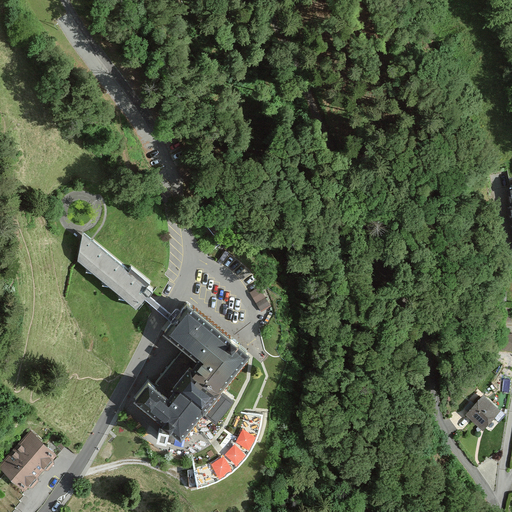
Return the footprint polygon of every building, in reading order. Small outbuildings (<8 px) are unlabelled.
[(151,282),(83,230),(77,259),(135,304),(142,294),(146,289),(151,282)] [(260,286),(250,291),(260,309),(270,304),(260,286)] [(146,289),(142,294),(171,317),(175,312),(146,289)] [(507,290),(497,290),(497,300),(507,300),(507,290)] [(133,393),(181,431),(249,347),(243,341),(187,297),(175,312),(171,317),(163,327),(197,354),(168,390),(148,374),(133,393)] [(511,313),(511,307),(503,306),(502,319),(511,320),(511,313)] [(511,332),(498,332),(497,349),(511,350),(511,332)] [(483,392),(465,412),(482,427),(500,407),(483,392)] [(214,414),(224,420),(237,400),(227,394),(214,414)] [(254,412),(244,411),(244,413),(242,422),(237,436),(221,456),(205,465),(193,468),(187,469),(189,486),(198,486),(210,483),(220,479),(230,474),(236,468),(242,461),(249,453),(254,444),(258,433),(261,422),(262,412),(254,412)] [(0,462),(0,465),(24,486),(28,483),(32,483),(39,476),(38,471),(43,465),(48,466),(54,459),(54,453),(57,450),(31,428),(0,462)]
